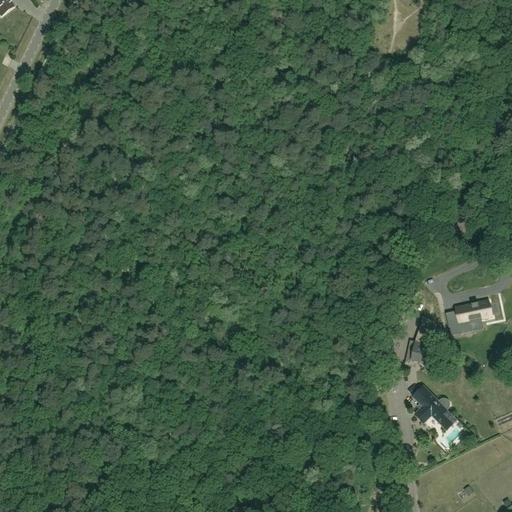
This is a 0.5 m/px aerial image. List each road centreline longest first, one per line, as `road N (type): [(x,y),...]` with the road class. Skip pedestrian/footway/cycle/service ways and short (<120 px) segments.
road 1 (track): [(401,367),(416,511)]
road 2 (unclassified): [(0,114),(55,0)]
